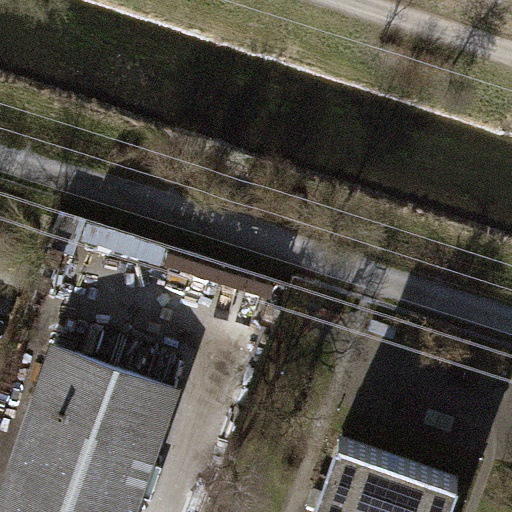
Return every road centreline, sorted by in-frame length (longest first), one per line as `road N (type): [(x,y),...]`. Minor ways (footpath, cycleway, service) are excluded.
road 1 (track): [(511,322),(0,157)]
road 2 (track): [(511,60),(316,0)]
